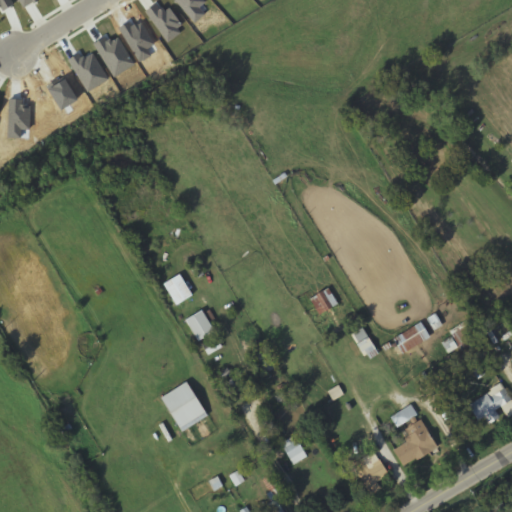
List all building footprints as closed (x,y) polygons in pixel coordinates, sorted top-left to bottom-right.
[(165,286),(178,308),(194,298),(180,276),(165,286)] [(319,317),(339,307),(330,291),(311,301),(319,317)] [(186,323),(199,344),(216,334),(203,313),(186,323)] [(402,357),(431,340),(422,325),(393,341),(402,357)] [(278,369),(264,351),(252,360),(266,378),(278,369)] [(233,396),(244,392),(239,380),(228,384),(233,396)] [(209,418),(188,385),(162,400),(183,434),(209,418)] [(501,421),(497,413),(507,408),(511,416),(511,415),(511,401),(504,387),(469,406),(479,424),(487,420),(491,427),(501,421)] [(394,450),(405,468),(437,448),(422,423),(408,432),(412,439),(394,450)] [(295,467),(309,458),(296,438),(282,447),(295,467)] [(356,468),(368,484),(386,471),(375,455),(356,468)]
